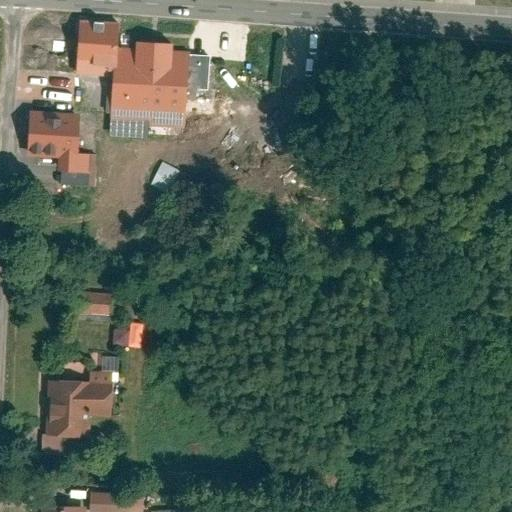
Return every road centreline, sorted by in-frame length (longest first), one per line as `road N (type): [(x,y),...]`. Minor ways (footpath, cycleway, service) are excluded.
road 1 (tertiary): [(511,30),(91,0)]
road 2 (unclassified): [(0,292),(1,180),(21,0)]
